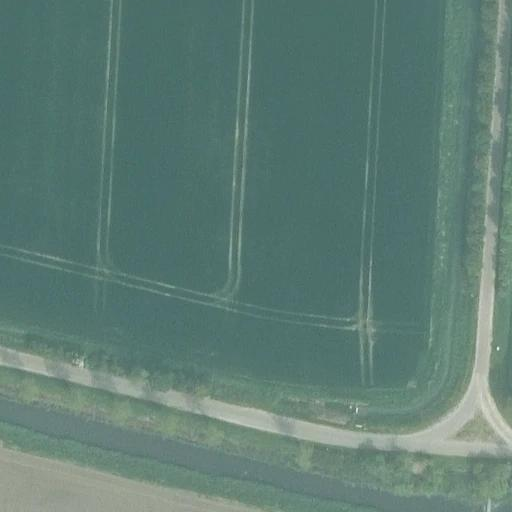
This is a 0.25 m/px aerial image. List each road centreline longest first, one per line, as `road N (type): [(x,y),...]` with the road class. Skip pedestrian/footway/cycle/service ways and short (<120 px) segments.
road 1 (unclassified): [(439,450),(309,442),(0,359)]
road 2 (unclassified): [(486,331),(507,0)]
road 3 (unclassified): [(486,331),(439,450)]
